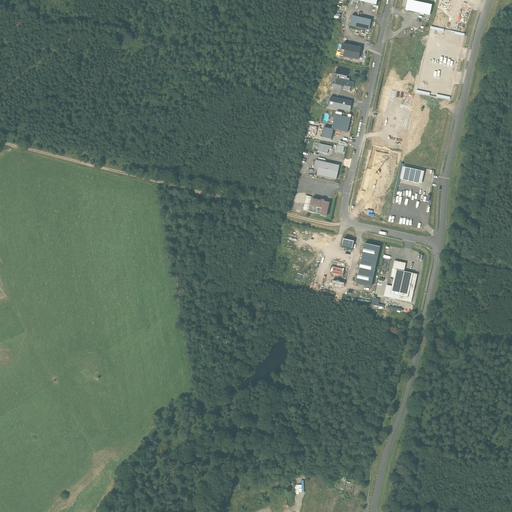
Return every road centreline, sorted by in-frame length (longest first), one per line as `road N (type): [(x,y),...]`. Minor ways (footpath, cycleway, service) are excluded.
road 1 (track): [(345,221),(283,214),(0,141)]
road 2 (unclassified): [(440,244),(348,223),(343,214),(390,0)]
road 3 (unclassified): [(372,511),(440,244)]
road 4 (unclassified): [(440,244),(449,162),(489,0)]
